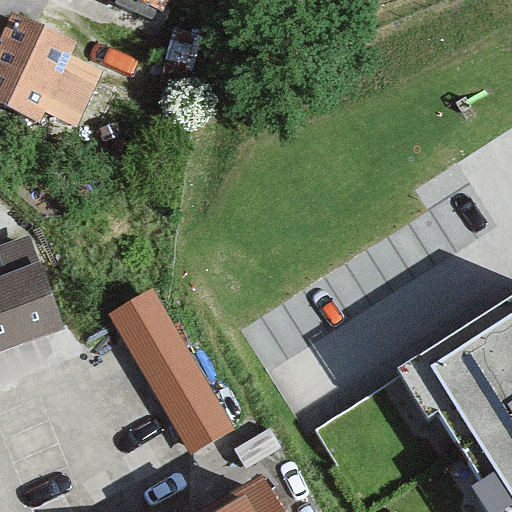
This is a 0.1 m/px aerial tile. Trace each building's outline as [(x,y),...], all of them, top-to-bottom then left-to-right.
[(169,0),(105,0),(156,26),(169,0)] [(108,69),(14,19),(0,45),(0,101),(71,139),(108,69)] [(0,338),(53,319),(19,231),(0,237),(0,338)] [(168,278),(118,300),(187,452),(237,429),(168,278)] [(511,339),(434,392),(511,508),(511,339)] [(291,511),(263,463),(179,511),(291,511)]
